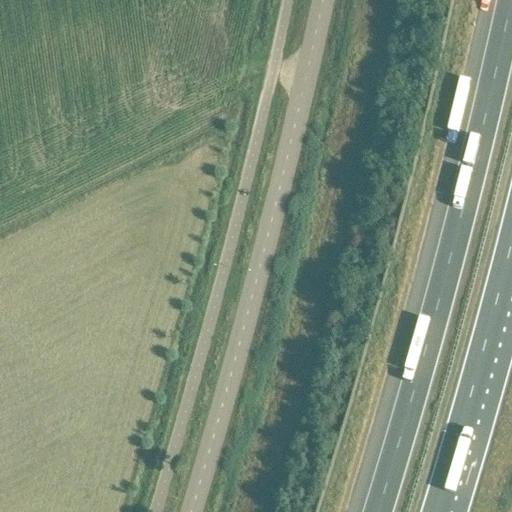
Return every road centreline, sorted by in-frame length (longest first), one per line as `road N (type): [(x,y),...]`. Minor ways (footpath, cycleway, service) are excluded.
road 1 (motorway): [(509,0),(433,310),(373,511)]
road 2 (unclassified): [(190,511),(322,0)]
road 3 (motorway): [(435,511),(511,235)]
